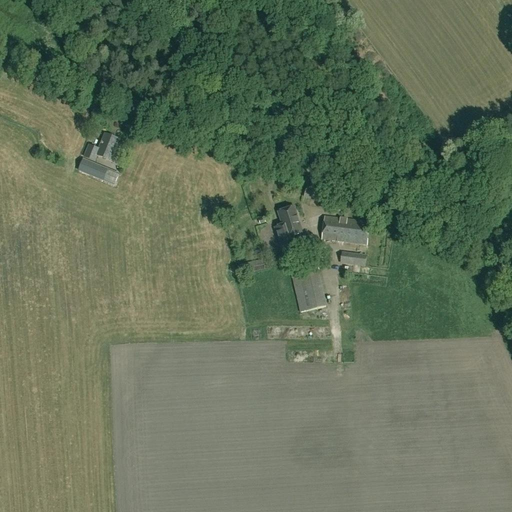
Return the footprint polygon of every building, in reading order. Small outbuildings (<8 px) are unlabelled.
[(114,151),(119,140),(105,135),(99,150),(89,146),(84,158),(95,162),(97,156),(111,162),(115,151),(114,151)] [(115,185),(119,176),(107,171),(108,170),(83,161),(79,172),(103,182),(103,181),(115,185)] [(324,205),(336,208),(339,197),(328,193),(308,186),(304,199),(324,205)] [(282,248),(295,243),(293,237),(302,234),(294,208),(279,213),(283,226),(275,228),(282,248)] [(226,223),(238,220),(236,213),(224,217),(226,223)] [(367,246),(370,223),(325,217),(322,240),(367,246)] [(315,258),(312,247),(304,249),(306,260),(315,258)] [(306,260),(304,249),(296,251),(298,263),(307,261),(306,260)] [(365,267),(367,256),(344,253),(343,264),(365,267)] [(241,275),(265,270),(263,260),(239,266),(241,275)] [(302,313),(326,307),(317,267),(292,273),(302,313)] [(303,363),(315,363),(316,351),(303,351),(303,363)]
